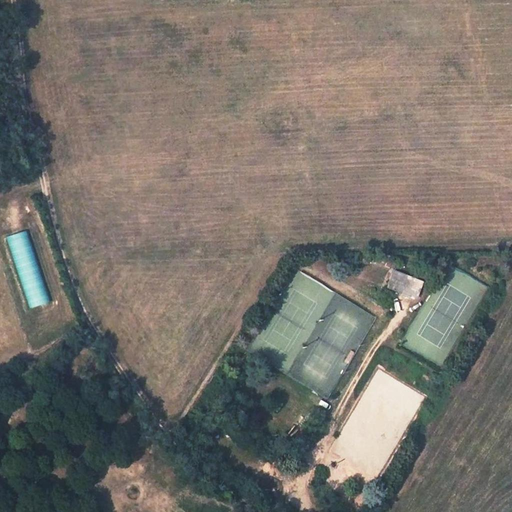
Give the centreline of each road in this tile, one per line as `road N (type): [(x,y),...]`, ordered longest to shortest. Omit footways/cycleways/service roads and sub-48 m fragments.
road 1 (track): [(13,0),(39,180),(81,303),(135,389),(174,431),(278,511)]
road 2 (track): [(511,245),(65,257)]
road 3 (track): [(277,510),(395,313)]
